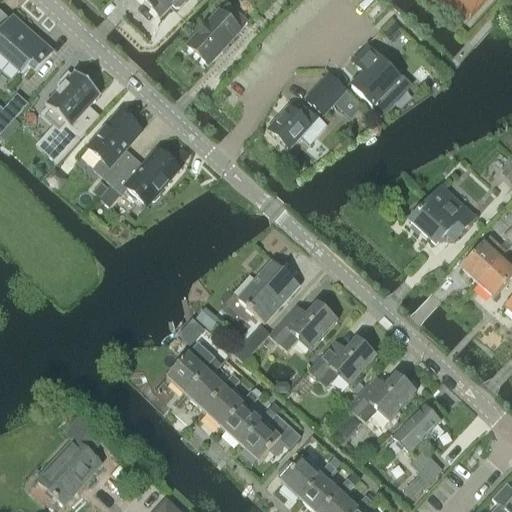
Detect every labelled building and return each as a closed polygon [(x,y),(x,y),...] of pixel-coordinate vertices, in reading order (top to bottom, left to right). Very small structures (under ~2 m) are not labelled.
[(139,0),(159,19),(172,7),(174,9),(183,0),(139,0)] [(207,68),(240,32),(219,13),(186,48),(207,68)] [(0,15),(0,58),(21,76),(22,75),(28,69),(33,74),(34,74),(51,55),(51,54),(13,20),(10,24),(8,26),(5,24),(7,22),(0,15)] [(364,77),(351,90),(381,119),(412,88),(403,79),(400,82),(367,50),(352,65),(364,77)] [(47,109),(40,117),(62,137),(45,156),(56,166),(85,134),(75,125),(99,98),(74,75),(71,78),(67,75),(57,86),(61,90),(45,108),(47,109)] [(322,117),(345,92),(327,75),(304,101),(322,117)] [(0,112),(0,137),(26,107),(15,98),(1,114),(0,112)] [(288,152),(306,132),(315,139),(325,128),(308,113),(301,121),(288,108),(266,132),(288,152)] [(93,173),(109,187),(132,161),(123,153),(140,134),(119,116),(87,151),(101,164),(93,173)] [(132,161),(109,187),(121,197),(126,191),(146,209),(177,173),(156,154),(142,170),(132,161)] [(511,162),(500,176),(511,187),(511,185),(511,162)] [(473,222),(462,211),(441,192),(427,206),(410,225),(435,248),(445,237),(453,244),(473,222)] [(502,254),(506,257),(511,250),(511,228),(501,241),(505,245),(499,251),(502,254)] [(483,248),(461,272),(477,287),(499,262),(497,260),(502,254),(499,251),(489,242),(483,248)] [(511,274),(499,262),(477,287),(493,301),(511,280),(511,274)] [(272,266),(238,303),(263,326),(297,289),(272,266)] [(290,316),(269,339),(287,356),(298,344),(310,354),(336,324),(315,305),(298,324),(290,316)] [(202,336),(193,326),(192,325),(180,336),(191,347),(202,336)] [(270,338),(260,329),(233,358),(243,367),(270,338)] [(329,352),(308,375),(326,392),(338,379),(348,389),(375,360),(355,341),(338,359),(329,352)] [(187,358),(166,381),(185,398),(207,375),(210,379),(220,368),(213,361),(197,347),(187,358)] [(207,375),(185,398),(203,415),(225,392),(229,395),(238,384),(232,378),(222,389),(210,379),(207,375)] [(369,388),(348,411),(365,427),(376,415),(387,425),(415,396),(394,376),(377,395),(369,388)] [(225,392),(203,415),(222,432),(243,409),(246,412),(257,401),(260,397),(255,392),(250,395),(240,405),(229,395),(225,392)] [(424,408),(393,439),(409,455),(440,425),(424,408)] [(243,409),(222,432),(240,449),(262,426),(265,429),(276,418),(268,411),(258,423),(246,412),(243,409)] [(262,426),(240,449),(258,466),(279,443),(283,446),(285,443),(291,449),(296,443),(291,438),(294,435),(276,418),(265,429),(262,426)] [(63,508),(92,477),(101,468),(89,457),(102,443),(79,422),(66,436),(74,444),(37,484),(54,499),(52,501),(56,505),(58,503),(63,508)] [(404,491),(403,492),(412,502),(442,473),(441,472),(422,453),(410,466),(408,467),(418,478),(404,491)] [(281,486),(299,503),(321,479),(325,483),(335,472),(328,466),(318,477),(302,462),(281,486)] [(321,479),(299,503),(309,511),(325,511),(340,497),(344,500),(354,490),(346,483),(337,493),(325,483),(321,479)] [(511,511),(511,492),(506,487),(492,503),(498,509),(495,511),(511,511)] [(340,497),(325,511),(367,511),(372,507),(364,499),(355,510),(344,500),(340,497)] [(177,511),(165,501),(154,511),(177,511)]
